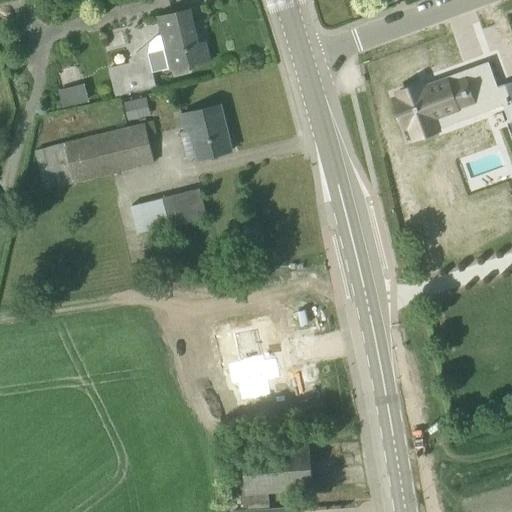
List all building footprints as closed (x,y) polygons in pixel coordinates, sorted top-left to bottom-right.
[(160,16),(164,34),(157,35),(150,42),(148,54),(149,59),(112,68),(118,94),(158,84),(155,71),(172,67),(173,69),(176,68),(177,74),(189,71),(188,65),(209,60),(205,43),(198,44),(190,9),(160,16)] [(401,98),(395,100),(398,109),(397,110),(397,111),(399,110),(401,116),(400,117),(400,118),(402,118),(405,127),(410,124),(415,137),(420,136),(420,137),(422,137),(421,135),(432,131),(433,133),(434,132),(433,131),(438,129),(433,116),(473,101),(469,93),(469,92),(465,79),(448,85),(446,78),(422,87),(422,86),(421,84),(413,87),(413,85),(411,86),(412,88),(408,89),(407,88),(405,88),(406,90),(398,92),(401,98)] [(503,106),(509,122),(511,131),(511,82),(497,88),(495,83),(473,91),(481,113),(503,106)] [(58,106),(83,100),(79,84),(54,89),(58,106)] [(147,97),(123,102),(127,120),(150,115),(147,97)] [(181,114),(186,131),(180,133),(187,160),(200,157),(200,159),(232,151),(220,104),(181,114)] [(145,124),(35,150),(44,189),(155,163),(145,124)] [(199,188),(162,197),(169,226),(206,217),(199,188)] [(173,241),(144,248),(146,258),(176,251),(173,241)] [(241,368),(228,370),(233,391),(238,390),(241,407),(269,402),(266,389),(282,385),(278,364),(266,366),(259,335),(235,339),(241,368)] [(224,511),(230,511),(279,508),(278,491),(313,488),(309,446),(243,451),(244,467),(221,469),(224,511)]
